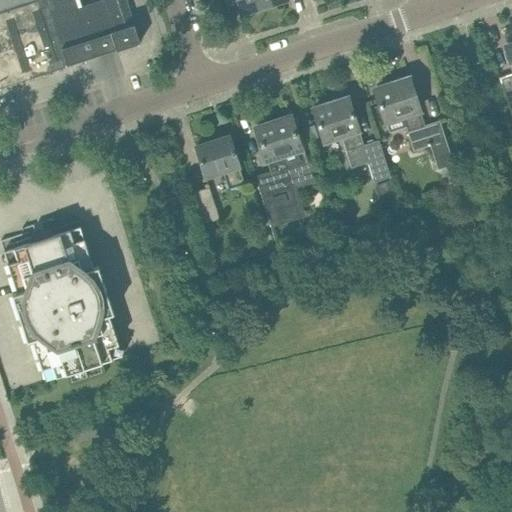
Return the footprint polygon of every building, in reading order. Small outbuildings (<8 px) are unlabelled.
[(0,0),(0,11),(36,0),(0,0)] [(98,0),(79,6),(77,0),(36,0),(0,11),(0,87),(96,57),(95,55),(116,48),(117,50),(140,42),(126,0),(98,0)] [(224,0),(225,4),(236,0),(237,0),(242,14),(265,6),(263,0),(224,0)] [(511,43),(506,46),(509,54),(511,63),(511,73),(499,77),(510,111),(511,110),(511,43)] [(413,150),(430,145),(437,169),(453,164),(446,139),(439,120),(425,125),(409,77),(375,88),(381,107),(386,123),(403,117),(413,150)] [(352,166),(368,162),(374,181),(390,176),(384,159),(378,140),(363,145),(348,97),(313,108),(320,127),(324,142),(342,137),(352,166)] [(273,121),(256,127),(260,139),(271,174),(256,178),(262,197),(270,222),(286,217),(282,206),(296,202),(291,186),(293,185),(287,166),(302,162),(298,149),(301,148),(296,135),(290,115),(287,117),(286,115),(273,119),(273,121)] [(236,154),(230,135),(196,146),(202,165),(205,177),(223,172),(229,189),(244,184),(236,154)] [(203,224),(218,219),(209,187),(193,192),(203,224)] [(98,266),(93,268),(80,226),(3,251),(17,292),(12,294),(27,341),(32,339),(45,381),(68,373),(71,383),(87,378),(102,373),(99,363),(122,356),(108,315),(113,313),(98,266)]
